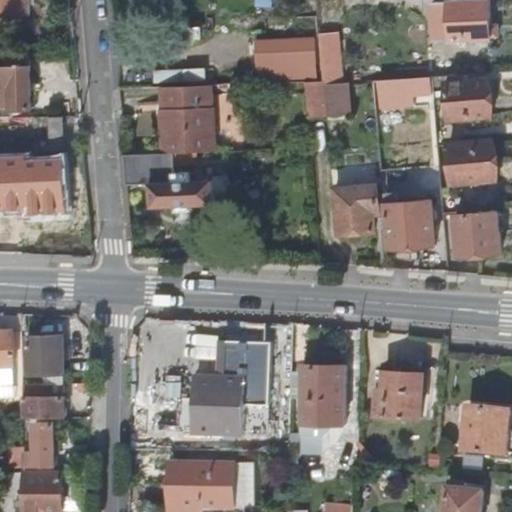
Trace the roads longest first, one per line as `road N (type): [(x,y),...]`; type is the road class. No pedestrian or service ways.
road 1 (secondary): [(113,288),(511,314)]
road 2 (residential): [(90,0),(113,288)]
road 3 (residential): [(113,288),(108,511)]
